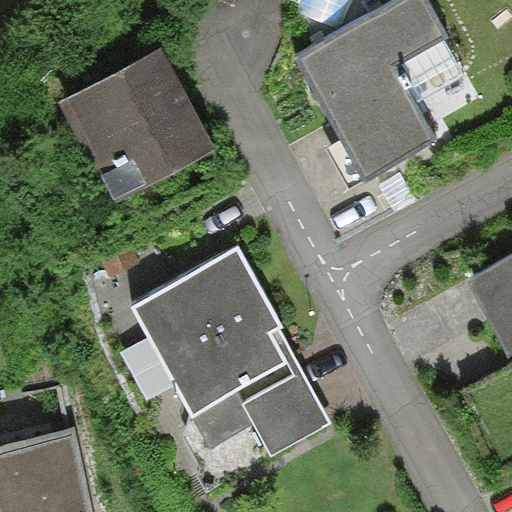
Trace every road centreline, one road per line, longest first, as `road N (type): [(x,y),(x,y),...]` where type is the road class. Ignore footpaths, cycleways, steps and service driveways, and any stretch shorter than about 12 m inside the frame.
road 1 (residential): [(324,271),(457,511)]
road 2 (residential): [(511,170),(324,271)]
road 3 (residential): [(238,117),(324,271)]
